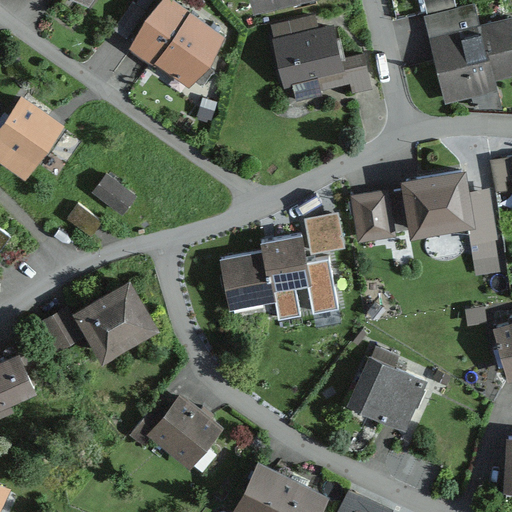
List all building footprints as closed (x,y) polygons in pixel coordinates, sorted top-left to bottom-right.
[(131,0),(113,26),(126,36),(145,8),(134,0),(131,0)] [(201,84),(213,68),(205,62),(209,58),(225,31),(181,0),(155,0),(144,11),(128,42),(155,61),(157,59),(189,82),(192,78),(201,84)] [(511,14),(480,22),(474,0),(423,13),(445,101),(472,95),(474,105),(501,106),(494,79),(511,74),(511,14)] [(270,22),(273,35),(271,35),(283,85),(292,83),(295,98),(322,92),(320,88),(350,81),(352,90),(372,85),(363,50),(342,55),(334,20),(318,24),(315,11),(270,22)] [(65,119),(20,87),(0,115),(0,156),(25,174),(65,119)] [(217,100),(203,95),(197,112),(211,117),(217,100)] [(511,153),(489,157),(495,191),(511,187),(511,153)] [(465,164),(400,174),(410,231),(468,221),(475,273),(500,270),(495,236),(497,235),(490,183),(469,186),(465,164)] [(134,193),(107,173),(94,189),(122,210),(134,193)] [(349,186),(359,243),(402,236),(392,179),(349,186)] [(101,218),(78,201),(67,216),(90,233),(101,218)] [(340,207),(309,213),(316,249),(347,244),(340,207)] [(0,246),(10,233),(0,225),(0,246)] [(262,246),(219,254),(229,306),(275,297),(273,287),(312,280),(302,228),(260,236),(262,246)] [(102,357),(159,324),(130,273),(72,306),(87,332),(102,357)] [(55,351),(87,332),(72,306),(69,300),(37,319),(55,351)] [(511,312),(507,314),(508,317),(492,322),(508,375),(511,374),(511,312)] [(0,416),(14,410),(9,400),(37,388),(26,363),(36,358),(26,335),(13,341),(16,349),(0,356),(0,416)] [(375,343),(371,351),(368,350),(346,400),(406,426),(427,376),(395,362),(398,353),(375,343)] [(450,374),(435,368),(432,378),(446,384),(450,374)] [(190,465),(193,462),(202,469),(216,451),(207,444),(224,423),(179,389),(160,413),(149,405),(128,432),(143,443),(150,434),(190,465)] [(511,430),(505,431),(503,486),(511,486),(511,430)] [(318,511),(329,491),(257,453),(229,508),(237,511),(318,511)] [(0,507),(11,484),(0,478),(0,507)] [(390,511),(393,505),(348,487),(334,511),(390,511)]
